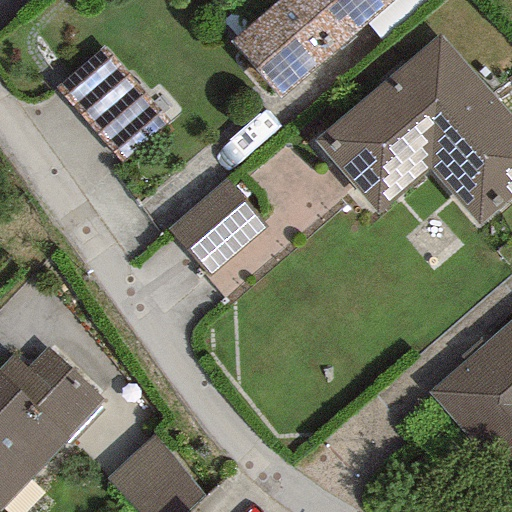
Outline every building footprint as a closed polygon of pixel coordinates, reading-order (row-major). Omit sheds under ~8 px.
[(277,0),(231,39),(255,66),(245,75),(267,100),(274,96),(280,103),(394,0),(277,0)] [(511,197),(511,121),(436,36),(313,143),(377,215),(427,169),(476,229),(511,197)] [(165,123),(101,50),(56,89),(120,163),(165,123)] [(209,278),(266,228),(223,180),(166,231),(209,278)] [(511,315),(416,394),(511,510),(511,315)] [(0,511),(102,401),(44,348),(24,369),(10,355),(0,366),(0,511)] [(187,511),(204,497),(151,437),(104,478),(134,511),(187,511)]
